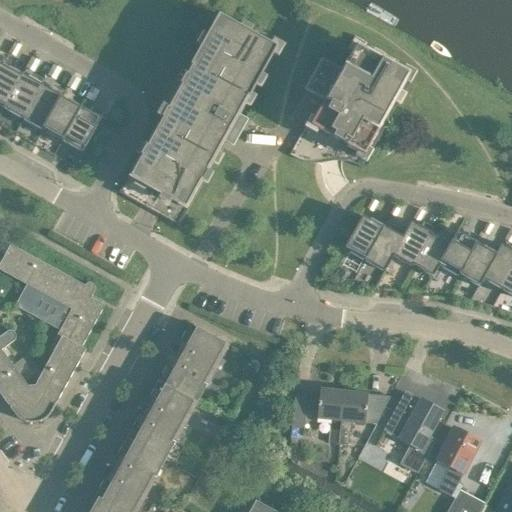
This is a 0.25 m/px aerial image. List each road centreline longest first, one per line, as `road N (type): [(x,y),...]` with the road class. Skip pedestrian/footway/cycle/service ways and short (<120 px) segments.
road 1 (residential): [(511,219),(378,186),(359,190),(342,204),(290,306)]
road 2 (residential): [(87,212),(138,116),(137,98),(0,21)]
road 3 (residential): [(40,511),(174,266)]
road 4 (residential): [(290,306),(438,327),(511,349)]
road 5 (residential): [(174,266),(290,306)]
